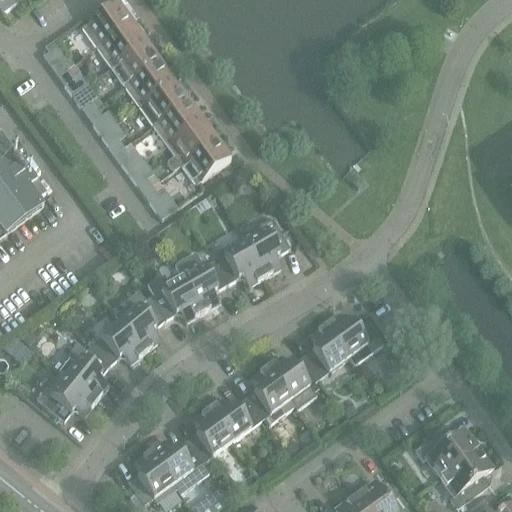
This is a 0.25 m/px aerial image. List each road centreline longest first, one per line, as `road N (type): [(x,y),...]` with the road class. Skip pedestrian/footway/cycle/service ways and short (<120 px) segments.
road 1 (residential): [(64,511),(158,394),(371,261)]
road 2 (residential): [(371,261),(401,226),(472,32),(511,1)]
road 3 (residential): [(284,511),(273,498),(447,369)]
road 4 (residential): [(147,224),(20,57)]
road 5 (residential): [(447,369),(371,261)]
